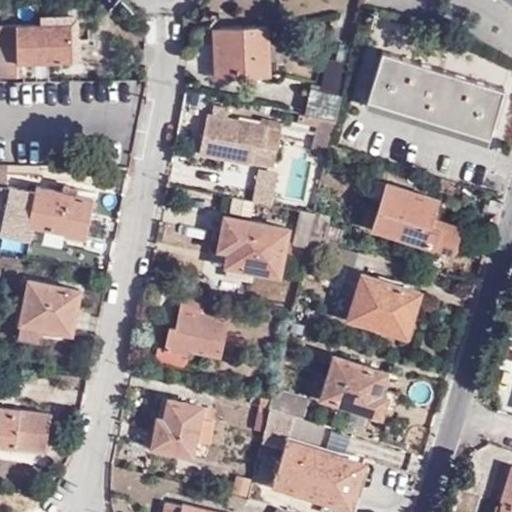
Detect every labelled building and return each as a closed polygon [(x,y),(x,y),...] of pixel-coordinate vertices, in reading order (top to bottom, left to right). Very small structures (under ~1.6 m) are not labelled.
[(70,22),(0,25),(0,77),(21,77),(20,62),(72,60),(70,22)] [(267,26),(214,29),(217,76),(269,74),(268,59),(283,58),(282,41),(268,41),(267,26)] [(490,135),(505,88),(382,49),(368,96),(490,135)] [(327,76),(344,80),(348,62),(332,58),(327,76)] [(304,109),(336,115),(344,80),(327,76),(325,87),(310,84),(304,109)] [(214,103),(212,113),(228,116),(230,106),(214,103)] [(330,142),(336,115),(304,109),(302,117),(317,120),(311,145),(329,149),(330,142)] [(212,113),(208,112),(201,151),(275,165),(282,132),(268,129),(269,124),(228,116),(212,113)] [(344,147),(330,142),(329,149),(327,155),(340,159),(344,147)] [(0,164),(0,185),(8,185),(8,165),(0,164)] [(437,195),(387,180),(373,227),(459,253),(466,227),(431,215),(437,195)] [(35,186),(29,223),(45,226),(66,230),(66,234),(85,237),(93,197),(35,186)] [(377,211),(367,208),(362,224),(373,227),(377,211)] [(312,224),(314,213),(304,211),(302,222),(312,224)] [(329,217),(314,213),(312,224),(310,230),(325,234),(329,217)] [(280,273),(288,228),(226,215),(219,247),(230,249),(227,263),(280,273)] [(66,230),(45,226),(42,241),(63,245),(66,234),(66,230)] [(325,250),(330,236),(325,234),(310,230),(307,244),(325,250)] [(362,246),(330,236),(325,250),(358,260),(362,246)] [(419,290),(361,272),(348,317),(405,334),(419,290)] [(79,287),(30,278),(22,321),(20,335),(39,339),(42,324),(72,330),(79,287)] [(206,297),(185,292),(176,327),(171,326),(166,348),(189,353),(190,349),(220,356),(230,318),(202,311),(206,297)] [(159,346),(157,359),(186,366),(189,353),(166,348),(159,346)] [(385,370),(335,353),(322,396),(381,414),(387,394),(379,392),(385,370)] [(174,382),(171,397),(188,401),(192,385),(174,382)] [(311,396),(274,385),(272,396),(270,406),(295,414),(305,416),(311,396)] [(166,417),(160,417),(153,443),(192,452),(199,422),(203,406),(203,404),(188,401),(171,397),(166,417)] [(50,412),(0,406),(0,442),(46,447),(50,412)] [(214,408),(203,406),(199,422),(210,424),(214,408)] [(318,449),(327,424),(305,416),(295,414),(270,406),(262,440),(284,447),(274,482),(322,496),(318,509),(326,511),(346,511),(362,462),(318,449)] [(232,511),(183,500),(182,504),(165,499),(162,511),(232,511)]
